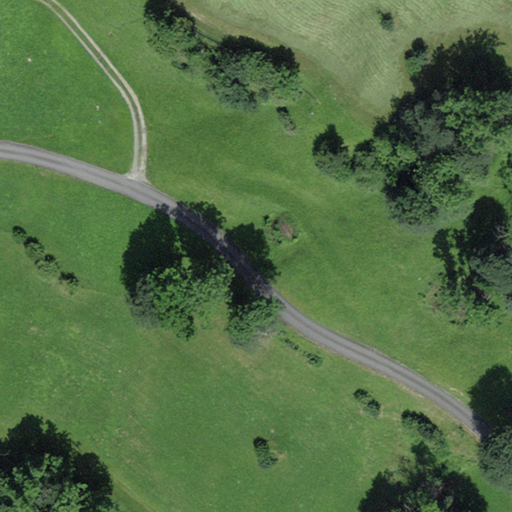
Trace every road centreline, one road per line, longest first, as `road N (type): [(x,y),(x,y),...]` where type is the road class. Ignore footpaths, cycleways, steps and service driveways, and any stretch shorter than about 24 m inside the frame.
road 1 (unclassified): [(0,150),(78,169),(187,217),(289,315),(461,412),(511,472)]
road 2 (track): [(169,0),(206,30),(307,67),(375,117)]
road 3 (track): [(130,188),(140,136),(130,97),(45,0)]
